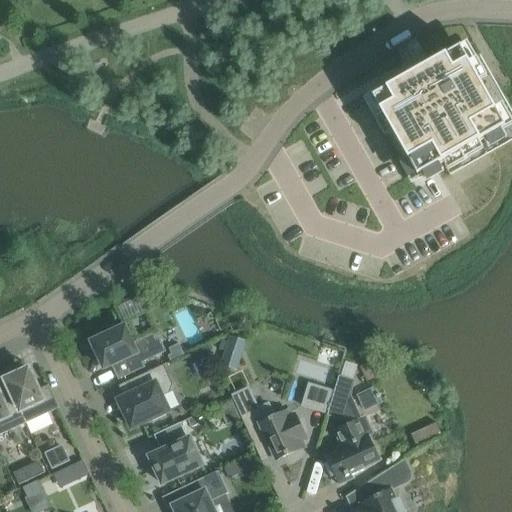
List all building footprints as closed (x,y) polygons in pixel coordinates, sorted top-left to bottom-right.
[(409,78),(373,99),(418,178),(435,168),(443,163),(445,163),(505,128),(461,50),(461,49),(460,49),(432,65),(424,69),(421,64),(406,72),(409,78)] [(165,352),(159,338),(152,335),(133,344),(125,327),(122,329),(120,325),(94,338),(96,341),(93,343),(105,369),(113,365),(119,379),(144,367),(142,363),(165,352)] [(171,355),(168,357),(170,362),(184,355),(179,344),(169,349),(171,355)] [(207,345),(192,353),(195,360),(201,361),(212,356),(211,353),(207,345)] [(346,362),(341,378),(353,381),(357,366),(346,362)] [(133,395),(119,401),(132,428),(151,420),(152,422),(167,415),(166,413),(168,411),(162,397),(169,393),(173,384),(163,365),(127,382),(133,395)] [(15,401),(26,424),(59,409),(49,386),(38,391),(29,371),(22,374),(19,368),(5,374),(5,373),(3,374),(16,401),(15,401)] [(328,462),(326,466),(329,473),(333,473),(339,485),(353,479),(352,476),(363,471),(363,470),(381,461),(369,436),(372,434),(365,418),(361,420),(350,396),(354,382),(353,381),(341,378),(339,377),(334,393),(328,415),(327,415),(343,420),(344,415),(348,425),(335,432),(342,447),(335,450),(337,454),(327,459),(328,462)] [(309,386),(303,407),(328,415),(334,393),(309,386)] [(375,387),(356,396),(364,413),(383,404),(375,387)] [(258,410),(248,389),(232,397),(261,460),(274,454),(277,461),(288,456),(289,459),(300,454),(299,451),(304,448),(302,443),(307,440),(304,433),(307,432),(301,421),(298,422),(295,415),(290,418),(287,412),(275,418),(269,405),(258,410)] [(15,401),(10,403),(5,406),(0,395),(0,436),(26,424),(15,401)] [(240,420),(232,402),(219,407),(222,415),(232,423),(240,420)] [(206,422),(202,414),(188,420),(191,428),(206,422)] [(162,452),(150,458),(162,485),(202,466),(182,423),(154,436),(162,452)] [(64,449),(46,457),(52,470),(69,462),(64,449)] [(405,511),(399,498),(395,499),(393,495),(392,492),(394,491),(407,485),(408,484),(409,483),(410,482),(411,481),(411,480),(412,479),(412,478),(412,477),(412,476),(412,475),(412,474),(412,473),(411,472),(411,471),(406,461),(405,459),(359,490),(365,503),(361,505),(363,509),(355,511),(405,511)] [(39,462),(14,474),(19,486),(44,474),(39,462)] [(236,464),(225,470),(229,479),(240,474),(236,464)] [(184,502),(173,507),(175,511),(215,511),(210,502),(229,494),(218,472),(178,491),(184,502)] [(43,491),(38,482),(23,489),(27,498),(43,491)]
